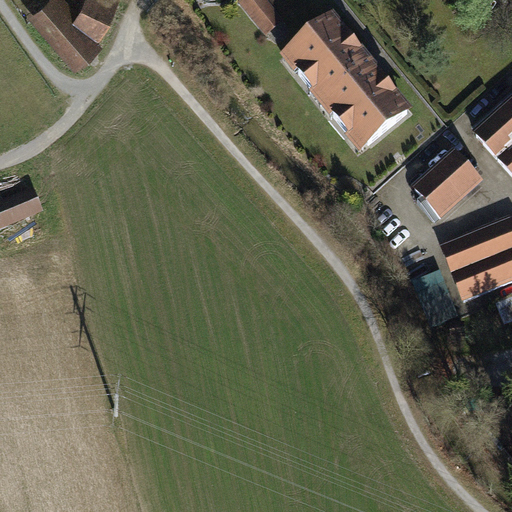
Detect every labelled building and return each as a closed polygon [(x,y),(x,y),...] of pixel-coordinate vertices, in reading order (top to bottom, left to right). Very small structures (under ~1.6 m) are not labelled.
[(53,0),(49,0),(31,15),(79,70),(102,46),(119,0),(85,0),(74,24),(53,0)] [(266,0),(243,0),(240,3),(266,33),(283,19),(266,0)] [(371,149),(413,116),(334,19),(290,54),(304,71),(297,78),(314,98),(317,97),(335,119),(332,122),(348,141),(358,133),(371,149)] [(511,99),(473,136),(511,176),(511,99)] [(481,187),(453,156),(412,191),(440,223),(481,187)] [(44,215),(35,191),(0,204),(0,230),(1,232),(44,215)] [(511,222),(441,249),(462,306),(511,286),(511,222)] [(511,302),(502,306),(508,322),(511,320),(511,302)] [(467,320),(450,320),(451,334),(468,333),(467,320)]
